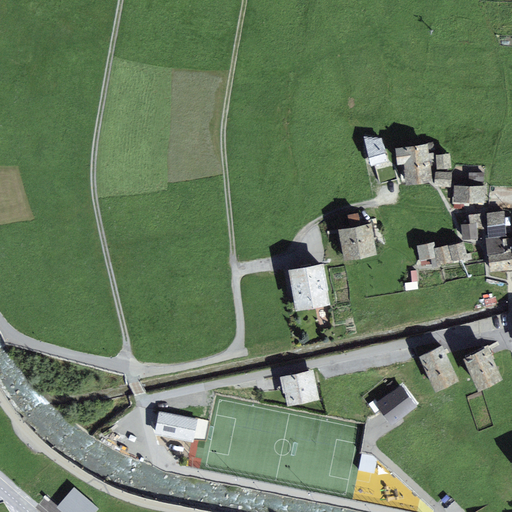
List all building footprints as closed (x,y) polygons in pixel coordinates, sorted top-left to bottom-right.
[(364,141),(370,168),(387,163),(382,142),(364,141)] [(428,142),(394,146),(396,162),(402,161),(405,182),(432,179),(428,142)] [(449,152),(436,153),(437,168),(450,167),(449,152)] [(451,171),(437,170),(436,185),(450,186),(451,171)] [(453,180),(452,203),(483,204),(484,174),(467,173),(467,181),(453,180)] [(469,222),(462,223),(463,237),(477,236),(477,225),(483,225),(482,213),(468,214),(469,222)] [(503,214),(488,215),(489,238),(504,237),(503,214)] [(338,231),(342,262),(376,257),(371,226),(338,231)] [(432,244),(415,247),(418,264),(435,260),(433,250),(432,244)] [(465,260),(461,244),(447,247),(450,263),(465,260)] [(435,260),(436,266),(450,263),(447,247),(433,250),(435,260)] [(488,257),(489,273),(510,272),(509,256),(488,257)] [(286,272),(293,311),(328,306),(321,266),(286,272)] [(414,358),(431,395),(456,383),(439,347),(414,358)] [(486,347),(461,358),(476,391),(500,380),(486,347)] [(308,373),(275,379),(280,409),(313,403),(308,373)] [(402,385),(377,404),(391,423),(416,404),(402,385)] [(156,414),(152,436),(189,444),(194,422),(156,414)] [(363,451),(359,466),(374,470),(378,455),(363,451)] [(354,495),(366,498),(372,471),(360,468),(354,495)]
